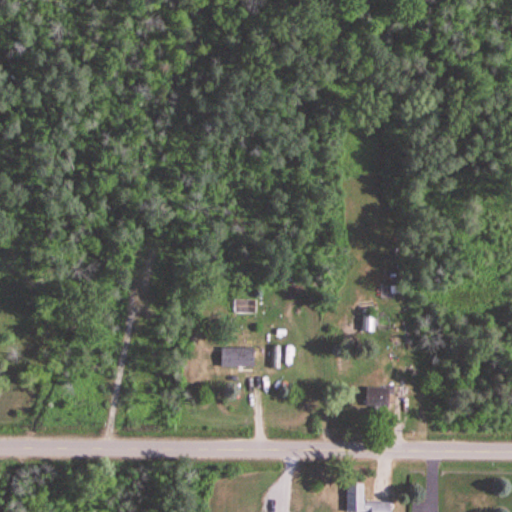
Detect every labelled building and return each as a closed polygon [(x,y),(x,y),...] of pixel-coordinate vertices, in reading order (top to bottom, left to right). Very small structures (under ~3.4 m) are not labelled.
[(131,290),(145,295),(157,252),(143,247),(131,290)] [(369,317),(361,317),(361,331),(369,331),(369,317)] [(218,366),(252,366),(252,347),(218,347),(218,366)] [(387,409),(387,387),(362,387),(362,409),(387,409)] [(388,511),(389,502),(362,502),(362,483),(343,483),(343,511),(388,511)]
